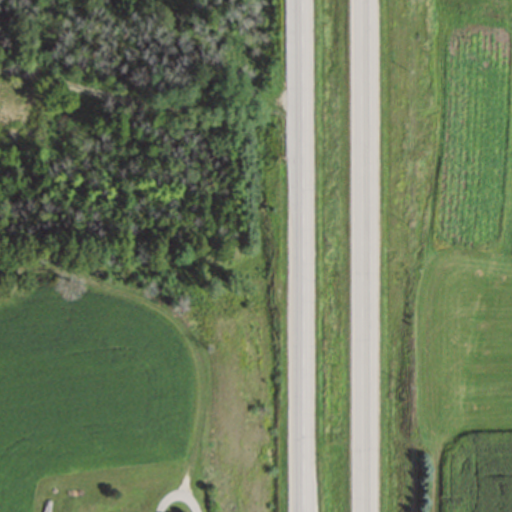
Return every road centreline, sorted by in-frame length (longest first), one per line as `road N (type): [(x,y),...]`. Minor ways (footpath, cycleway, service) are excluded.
road 1 (trunk): [(364,511),(366,0)]
road 2 (trunk): [(305,0),(304,511)]
